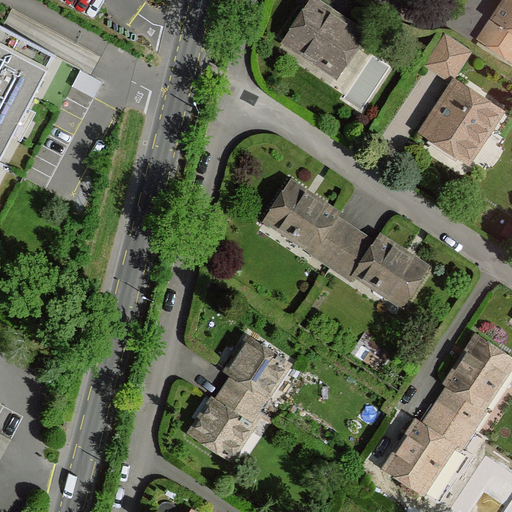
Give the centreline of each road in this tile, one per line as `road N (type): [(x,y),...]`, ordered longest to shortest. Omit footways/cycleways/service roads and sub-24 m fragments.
road 1 (residential): [(124,511),(221,137),(236,111),(279,114),(511,269)]
road 2 (secondary): [(71,511),(204,0)]
